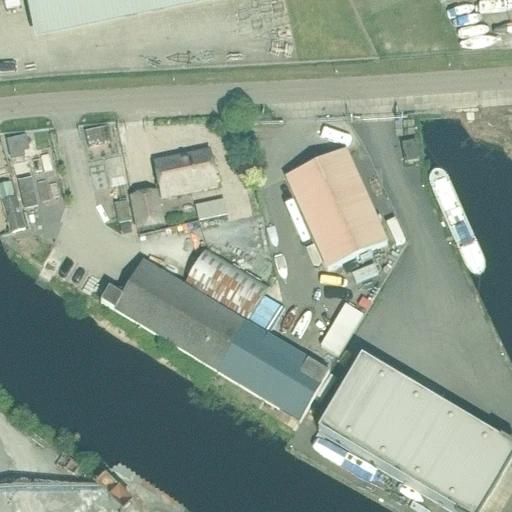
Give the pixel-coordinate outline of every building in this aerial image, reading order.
[(24,0),(28,13),(92,0),(24,0)] [(51,195),(49,144),(19,145),(21,196),(51,195)] [(401,146),(404,166),(418,164),(415,144),(401,146)] [(286,180),(327,273),(386,247),(345,154),(286,180)] [(153,165),(161,201),(217,190),(210,159),(180,165),(179,160),(153,165)] [(104,172),(105,196),(120,195),(118,171),(104,172)] [(15,200),(0,204),(9,236),(24,231),(15,200)] [(136,206),(140,230),(160,226),(155,202),(136,206)] [(24,262),(35,270),(44,257),(33,249),(24,262)] [(80,266),(84,259),(74,253),(51,289),(92,315),(111,285),(80,266)] [(109,291),(101,305),(298,424),(327,376),(143,266),(122,300),(109,291)] [(511,453),(359,362),(315,434),(444,511),(481,511),(511,461),(511,453)]
